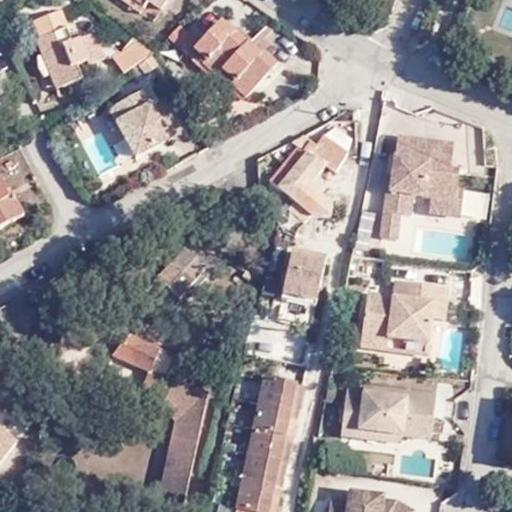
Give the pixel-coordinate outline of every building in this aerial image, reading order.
[(141,0),(153,8),(160,0),(162,0),(170,6),(175,0),(141,0)] [(117,62),(113,51),(109,38),(87,47),(74,16),(45,28),(53,44),(48,46),(56,62),(52,65),(51,68),(51,72),(55,78),(58,83),(63,80),(69,94),(98,83),(93,72),(117,62)] [(259,50),(261,48),(247,35),(245,37),(232,27),(212,50),(203,44),(193,58),(200,64),(205,58),(218,67),(215,70),(230,82),(234,77),(259,50)] [(127,62),(136,76),(167,57),(166,56),(151,44),(134,56),(132,54),(127,62)] [(127,62),(132,54),(123,48),(113,51),(117,62),(127,62)] [(272,59),(259,50),(234,77),(246,88),(245,90),(260,102),(290,67),(275,55),(272,59)] [(205,58),(200,64),(199,65),(226,86),(230,82),(215,70),(218,67),(205,58)] [(230,82),(226,86),(239,96),(245,90),(246,88),(234,77),(230,82)] [(178,110),(164,117),(177,145),(191,136),(178,110)] [(139,111),(102,130),(123,171),(161,152),(139,111)] [(332,135),(324,147),(340,157),(348,146),(332,135)] [(413,168),(414,144),(399,142),(396,163),(389,164),(380,243),(392,245),(393,246),(393,245),(400,236),(403,220),(409,220),(413,168)] [(313,152),(302,144),(290,152),(305,162),(277,198),(302,220),(328,222),(330,211),(308,191),(324,171),(333,178),(345,160),(340,157),(324,147),(319,144),(313,152)] [(455,150),(414,144),(413,168),(409,220),(413,220),(415,202),(432,204),(430,219),(461,223),(464,195),(458,195),(460,176),(452,176),(455,150)] [(0,235),(29,220),(18,201),(11,203),(3,190),(0,190),(0,235)] [(392,245),(380,243),(380,245),(399,247),(400,236),(393,245),(393,246),(392,245)] [(178,252),(144,297),(158,308),(167,295),(177,303),(202,270),(178,252)] [(327,265),(294,257),(277,326),(310,334),(327,265)] [(58,277),(29,292),(32,299),(35,304),(65,288),(58,277)] [(436,308),(449,308),(451,288),(399,283),(396,300),(369,297),(364,340),(391,343),(390,340),(433,345),(435,322),(436,308)] [(29,292),(17,299),(23,303),(32,299),(29,292)] [(17,299),(0,307),(0,325),(0,326),(15,318),(33,310),(23,303),(17,299)] [(33,310),(40,315),(35,304),(32,299),(23,303),(33,310)] [(447,323),(449,308),(436,308),(435,322),(447,323)] [(33,310),(15,318),(22,330),(42,319),(40,315),(33,310)] [(148,375),(143,386),(157,396),(168,360),(120,338),(112,360),(148,375)] [(382,354),(384,371),(429,366),(428,349),(382,354)] [(157,396),(160,397),(174,362),(168,360),(157,396)] [(291,412),(300,373),(266,365),(237,511),(269,511),(271,503),(276,504),(278,493),(274,493),(276,479),(282,479),(284,468),(280,468),(282,454),(287,454),(287,445),(284,444),(288,422),(293,422),(294,412),(291,412)] [(158,400),(160,397),(157,396),(143,386),(140,393),(158,400)] [(343,431),(401,437),(431,441),(437,400),(366,391),(365,395),(347,395),(343,431)] [(186,496),(209,404),(178,397),(156,489),(186,496)] [(401,445),(401,437),(343,431),(343,439),(401,445)] [(455,449),(464,449),(465,440),(455,440),(455,449)] [(347,506),(328,505),(327,511),(405,511),(396,505),(382,504),(383,498),(349,494),(347,506)]
